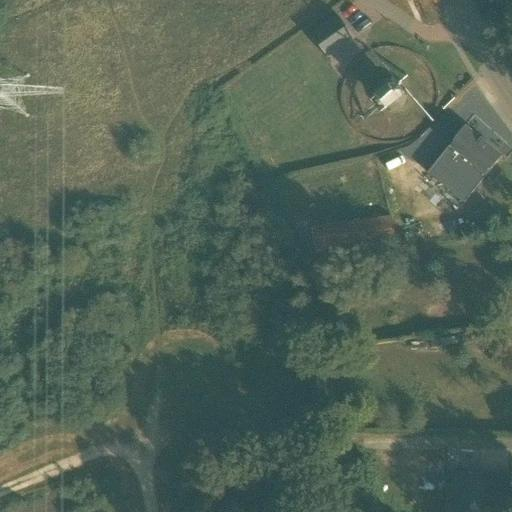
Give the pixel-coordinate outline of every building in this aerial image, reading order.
[(339,15),(312,35),(328,59),(355,39),(339,15)] [(378,106),(390,113),(402,108),(408,96),(404,84),(392,78),(379,82),(374,94),(378,106)] [(487,177),(502,157),(465,127),(450,146),(434,166),(458,185),(462,180),(475,191),(487,177)] [(396,242),(392,216),(313,227),(317,253),(396,242)] [(448,222),(413,228),(415,243),(450,237),(448,222)] [(397,459),(394,511),(442,511),(445,461),(397,459)] [(445,461),(442,511),(490,511),(493,463),(467,462),(445,461)]
